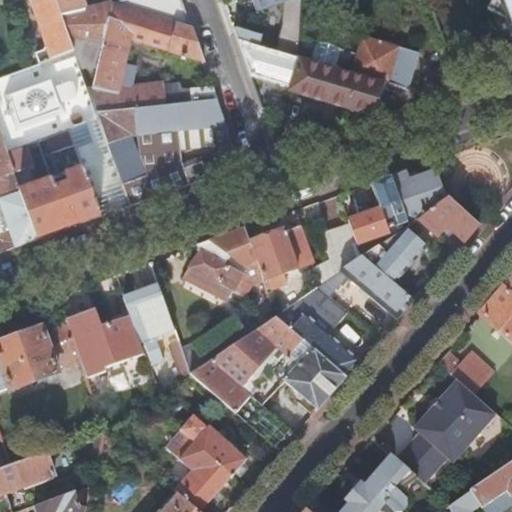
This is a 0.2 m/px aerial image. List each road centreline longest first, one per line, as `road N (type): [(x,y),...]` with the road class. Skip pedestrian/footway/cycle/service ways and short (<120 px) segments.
road 1 (residential): [(511,237),(272,511)]
road 2 (residential): [(268,186),(0,290)]
road 3 (residential): [(511,101),(268,186)]
road 4 (residential): [(268,186),(202,0)]
